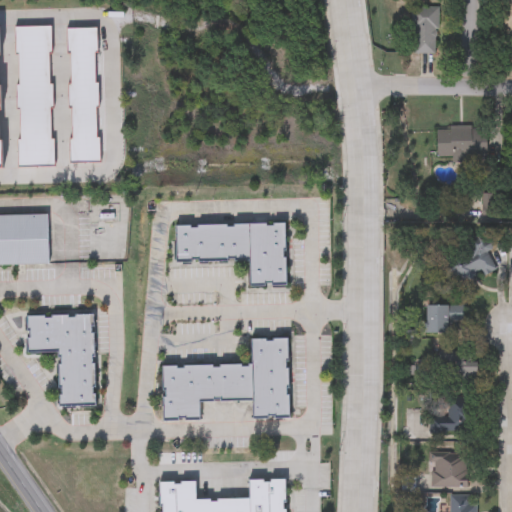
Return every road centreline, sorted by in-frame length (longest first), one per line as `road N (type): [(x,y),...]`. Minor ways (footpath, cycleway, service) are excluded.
road 1 (tertiary): [(346,0),(367,115),(360,511)]
road 2 (residential): [(507,324),(507,511)]
road 3 (residential): [(361,86),(511,88)]
